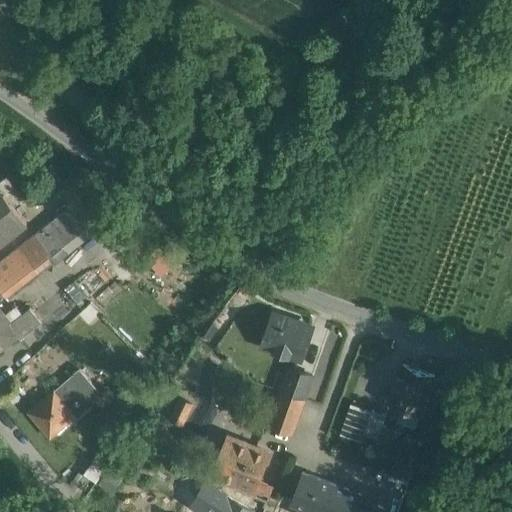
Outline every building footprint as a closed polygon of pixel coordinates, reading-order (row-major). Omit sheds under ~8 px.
[(120,211),(98,184),(90,191),(112,218),(120,211)] [(90,191),(0,260),(0,287),(8,298),(112,218),(90,191)] [(4,193),(0,196),(0,244),(27,223),(4,193)] [(160,250),(138,225),(123,239),(131,247),(137,242),(153,258),(160,250)] [(0,347),(18,333),(21,337),(42,321),(30,306),(11,321),(0,307),(0,347)] [(313,326),(273,312),(262,343),(302,357),(313,326)] [(435,374),(403,363),(389,401),(421,412),(435,374)] [(290,366),(282,388),(305,396),(313,374),(290,366)] [(80,368),(54,389),(29,410),(50,436),(75,415),(77,417),(103,396),(80,368)] [(282,388),(270,422),(293,430),(305,396),(282,388)] [(182,396),(175,410),(185,416),(192,401),(182,396)] [(386,413),(372,408),(365,430),(378,435),(386,413)] [(271,449),(228,431),(213,467),(263,488),(267,479),(259,476),(271,449)] [(100,452),(85,473),(96,480),(111,460),(100,452)] [(203,479),(184,468),(177,480),(195,492),(203,479)] [(335,511),(346,486),(304,469),(293,497),(308,503),(305,511),(335,511)] [(406,490),(368,475),(362,492),(400,506),(406,490)] [(254,511),(206,481),(192,503),(194,504),(195,503),(209,511),(254,511)] [(362,492),(346,486),(335,511),(397,511),(400,506),(362,492)]
